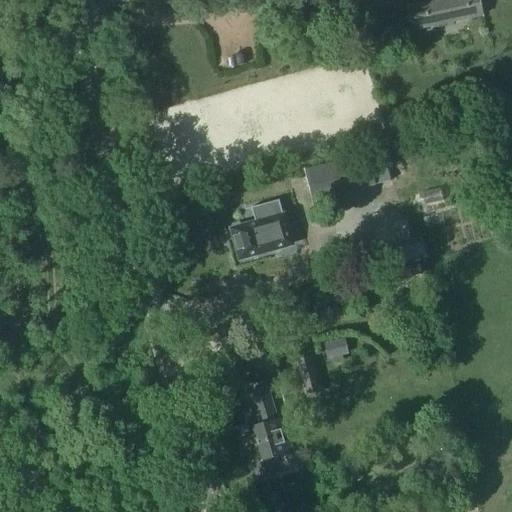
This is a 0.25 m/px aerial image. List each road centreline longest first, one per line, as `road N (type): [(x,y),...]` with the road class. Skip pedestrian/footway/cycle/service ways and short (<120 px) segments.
road 1 (secondary): [(210,511),(92,88),(76,0)]
road 2 (track): [(0,63),(10,126),(127,511)]
